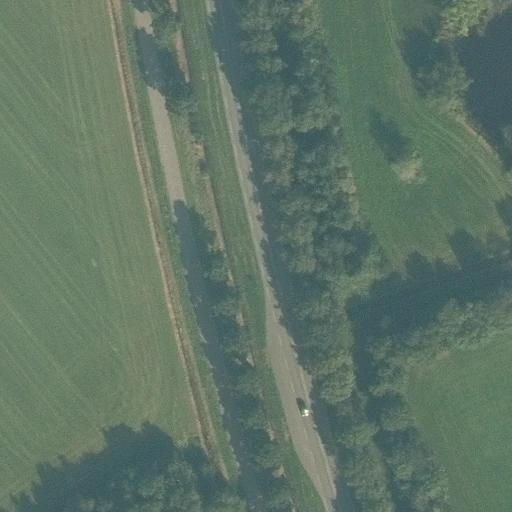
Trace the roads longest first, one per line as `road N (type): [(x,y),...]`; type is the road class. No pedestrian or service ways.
road 1 (primary): [(343,511),(272,271),(216,0)]
road 2 (unclassified): [(140,0),(196,284),(258,511)]
